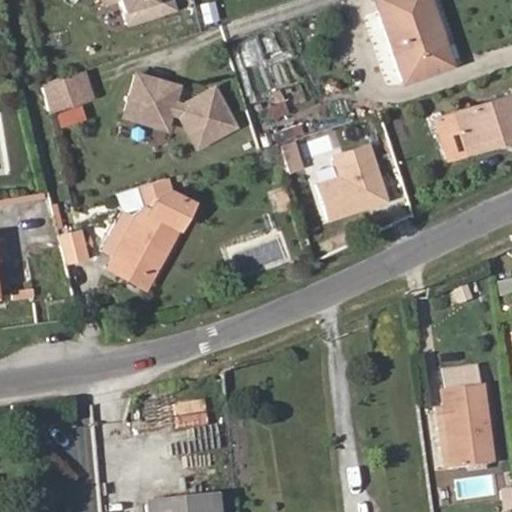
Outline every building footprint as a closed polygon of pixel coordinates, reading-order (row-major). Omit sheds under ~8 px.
[(118,0),(127,26),(178,9),(174,0),(118,0)] [(450,65),(427,0),(373,0),(402,82),(450,65)] [(195,150),(239,127),(215,84),(182,102),(177,101),(183,84),(134,69),(121,119),(168,132),(173,114),(177,115),(195,150)] [(40,84),(50,114),(56,112),(82,103),(95,99),(85,70),(40,84)] [(339,89),(335,80),(327,83),(330,92),(339,89)] [(494,147),(511,141),(511,91),(448,112),(462,155),(494,145),(494,147)] [(87,119),(82,103),(56,112),(61,127),(87,119)] [(462,155),(448,112),(432,117),(447,163),(494,147),(494,145),(462,155)] [(389,201),(369,141),(330,155),(337,176),(314,183),(327,222),(389,201)] [(204,166),(219,162),(215,149),(200,153),(204,166)] [(151,277),(192,201),(170,190),(166,177),(116,193),(121,208),(123,209),(101,249),(113,256),(108,267),(120,273),(125,263),(151,277)] [(290,205),(285,190),(274,194),(278,209),(290,205)] [(51,212),(48,198),(34,200),(36,214),(51,212)] [(83,235),(81,228),(57,234),(65,265),(89,259),(86,249),(83,235)] [(93,248),(90,233),(83,235),(86,249),(93,248)] [(151,277),(125,263),(120,273),(146,287),(151,277)] [(498,295),(511,293),(511,279),(497,281),(498,295)] [(476,386),(474,366),(439,371),(442,390),(476,386)] [(489,463),(479,385),(476,386),(442,390),(440,390),(442,406),(449,469),(489,463)] [(449,469),(442,406),(434,407),(442,470),(449,469)] [(211,450),(213,430),(185,427),(182,447),(211,450)] [(214,511),(213,497),(142,505),(142,511),(214,511)]
